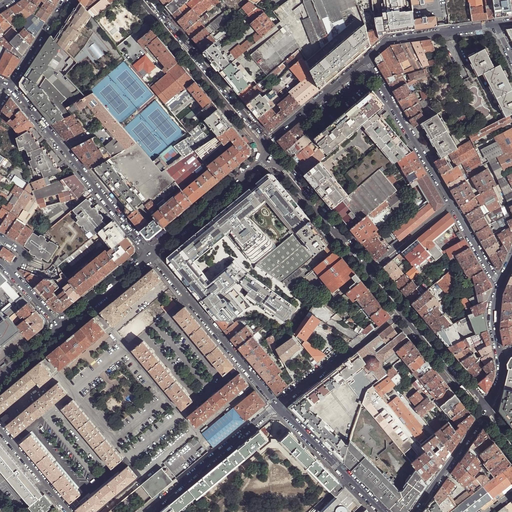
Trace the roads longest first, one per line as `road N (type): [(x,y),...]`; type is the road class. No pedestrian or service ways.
road 1 (residential): [(365,58),(501,283)]
road 2 (tertiary): [(10,85),(151,254)]
road 3 (tertiary): [(151,254),(277,405)]
road 4 (tertiary): [(265,144),(149,0)]
road 5 (residential): [(149,511),(277,405)]
road 6 (residential): [(277,405),(402,305)]
road 7 (residential): [(273,153),(151,254)]
road 8 (tertiary): [(372,269),(273,153)]
road 9 (tertiary): [(277,405),(382,511)]
road 10 (unclassified): [(496,24),(389,38),(365,58)]
road 11 (tertiary): [(487,407),(402,305)]
road 12 (unclassified): [(365,58),(265,144)]
road 13 (residential): [(414,511),(487,407)]
